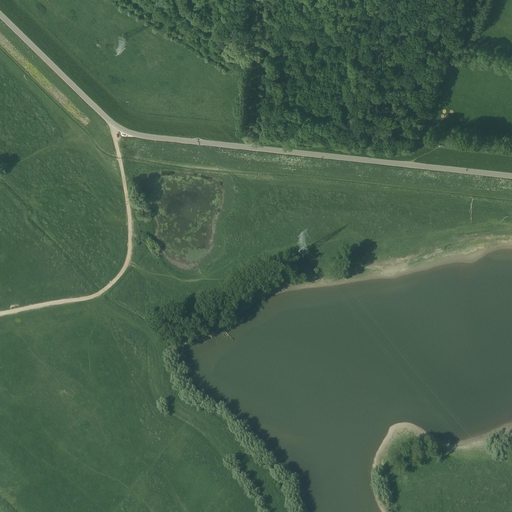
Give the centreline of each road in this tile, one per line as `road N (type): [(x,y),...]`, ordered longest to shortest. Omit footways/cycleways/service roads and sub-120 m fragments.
road 1 (unclassified): [(511,175),(134,134),(108,120),(0,14)]
road 2 (track): [(0,314),(98,295),(123,271),(132,230),(108,120)]
road 3 (track): [(226,63),(114,0)]
road 4 (track): [(231,163),(135,152),(114,138)]
